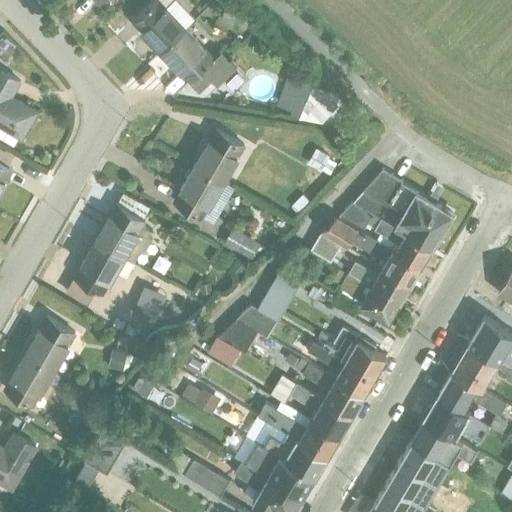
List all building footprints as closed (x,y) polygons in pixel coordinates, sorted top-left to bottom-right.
[(163,47),(189,22),(168,0),(149,0),(133,16),(163,47)] [(223,5),(221,15),(236,19),(238,9),(223,5)] [(193,78),(220,53),(189,22),(163,47),(193,78)] [(3,34),(0,38),(0,47),(8,54),(16,44),(3,34)] [(0,62),(0,120),(25,134),(41,106),(15,91),(24,76),(0,62)] [(287,69),(278,108),(301,113),(310,75),(287,69)] [(298,114),(323,127),(340,95),(314,82),(298,114)] [(249,139),(218,122),(196,159),(227,177),(249,139)] [(331,153),(316,145),(307,161),(322,169),(331,153)] [(0,190),(16,163),(0,154),(0,190)] [(227,177),(196,159),(174,197),(205,215),(227,177)] [(363,302),(392,319),(457,208),(403,177),(391,198),(407,207),(397,223),(383,215),(377,226),(402,240),(398,247),(396,246),(381,271),(356,256),(340,283),(365,298),(363,302)] [(127,253),(148,216),(118,199),(97,235),(127,253)] [(294,202),(288,208),(294,214),(300,208),(294,202)] [(312,246),(332,257),(343,239),(349,243),(360,226),(340,214),(323,226),(312,246)] [(260,240),(233,223),(223,239),(250,255),(260,240)] [(106,289),(127,253),(97,235),(67,287),(88,299),(97,284),(106,289)] [(511,269),(499,292),(511,299),(511,269)] [(212,289),(211,280),(201,281),(203,290),(212,289)] [(130,313),(152,321),(163,290),(142,282),(130,313)] [(219,331),(247,346),(258,327),(268,332),(278,315),(254,301),(237,315),(219,331)] [(78,327),(47,309),(26,346),(58,363),(78,327)] [(469,343),(511,368),(511,331),(485,316),(469,343)] [(378,373),(390,352),(359,335),(347,355),(378,373)] [(451,370),(484,389),(497,365),(503,370),(501,375),(511,381),(511,368),(469,343),(451,370)] [(58,363),(26,346),(6,383),(37,400),(58,363)] [(111,349),(108,368),(128,372),(131,353),(111,349)] [(367,391),(378,373),(347,355),(337,373),(367,391)] [(437,394),(464,410),(472,397),(501,415),(508,403),(484,389),(451,370),(437,394)] [(271,392),(286,399),(295,378),(280,372),(271,392)] [(355,412),(367,391),(337,373),(324,395),(355,412)] [(181,393),(212,409),(221,393),(191,376),(181,393)] [(342,434),(355,412),(324,395),(297,379),(291,390),(318,405),(312,416),(342,434)] [(423,418),(457,438),(462,428),(481,440),(491,425),(464,410),(437,394),(423,418)] [(330,454),(342,434),(312,416),(300,437),(330,454)] [(496,416),(491,425),(502,432),(508,422),(496,416)] [(457,438),(423,418),(411,439),(450,462),(455,453),(464,459),(465,457),(471,461),(478,450),(457,438)] [(87,455),(109,467),(127,436),(106,423),(87,455)] [(0,439),(0,476),(14,485),(40,442),(12,426),(3,441),(0,439)] [(318,475),(330,454),(300,437),(288,457),(318,475)] [(232,476),(195,455),(186,470),(223,492),(232,476)] [(286,511),(296,511),(306,495),(269,474),(255,499),(273,510),(276,506),(286,511)] [(511,475),(502,492),(511,497),(511,475)] [(391,511),(375,502),(368,511),(391,511)]
